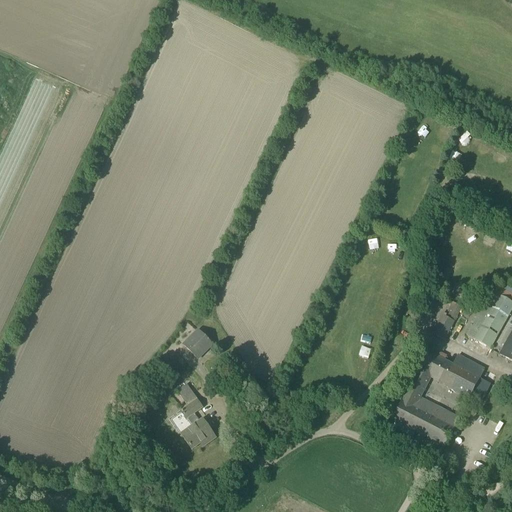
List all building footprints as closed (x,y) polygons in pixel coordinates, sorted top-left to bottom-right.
[(459,140),(464,146),(472,139),(466,133),(459,140)] [(394,294),(397,286),(389,282),(386,290),(394,294)] [(451,295),(461,299),(465,288),(455,284),(451,295)] [(467,336),(491,349),(511,310),(511,293),(503,288),(501,292),(494,287),(467,336)] [(450,301),(436,327),(448,333),(462,307),(450,301)] [(448,333),(436,327),(433,334),(444,340),(448,333)] [(185,346),(199,360),(214,346),(199,331),(185,346)] [(511,341),(508,340),(500,355),(511,361),(511,341)] [(428,353),(428,354),(418,373),(431,379),(441,360),(428,353)] [(444,387),(469,400),(480,379),(484,371),(468,363),(469,362),(459,358),(455,367),(444,387)] [(455,367),(441,360),(431,379),(433,381),(433,382),(444,387),(455,367)] [(431,379),(418,373),(410,389),(423,395),(431,379)] [(423,395),(410,389),(402,405),(414,411),(416,409),(421,399),(423,395)] [(433,406),(421,399),(416,409),(428,415),(433,406)] [(197,401),(181,413),(186,420),(197,413),(203,409),(197,401)] [(414,411),(402,405),(393,421),(406,428),(414,411)] [(446,412),(433,406),(428,415),(441,422),(446,412)] [(419,434),(428,415),(416,409),(414,411),(406,428),(419,434)] [(460,419),(446,412),(441,422),(438,426),(452,433),(460,419)] [(192,428),(203,421),(197,413),(186,420),(192,428)] [(438,426),(441,422),(428,415),(419,434),(431,441),(438,426)] [(203,421),(192,428),(182,435),(192,450),(200,445),(203,448),(216,439),(203,421)] [(438,426),(431,441),(445,448),(452,433),(438,426)]
